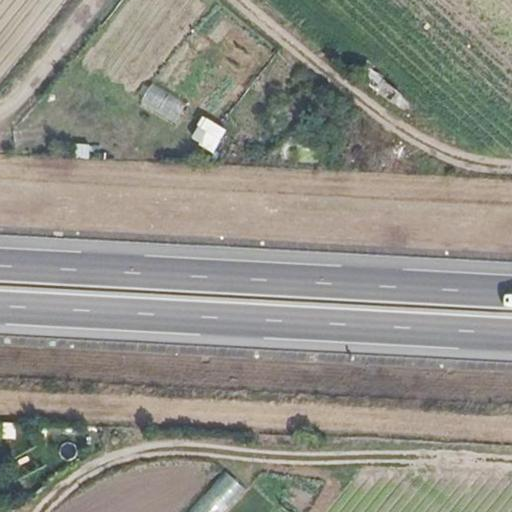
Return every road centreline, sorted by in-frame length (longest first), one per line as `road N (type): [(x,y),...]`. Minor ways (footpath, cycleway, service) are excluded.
road 1 (motorway): [(511,296),(0,269)]
road 2 (motorway): [(0,309),(511,335)]
road 3 (track): [(511,460),(161,447),(94,475),(54,511)]
road 4 (track): [(0,130),(21,123),(128,0)]
